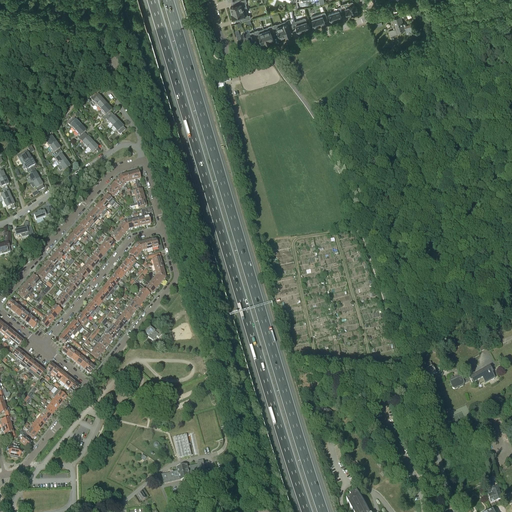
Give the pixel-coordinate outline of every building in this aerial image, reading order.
[(232,14),(246,10),(244,4),(247,3),(245,0),(243,0),(239,1),(240,5),(230,8),(232,14)] [(345,6),(341,7),(344,14),(347,13),(347,15),(351,14),(357,12),(357,10),(358,10),(356,6),(355,5),(349,7),(346,8),(345,6)] [(341,15),(344,14),(341,7),(338,8),(339,11),(329,14),(331,20),(341,17),(341,15)] [(436,8),(431,10),(434,19),(440,17),(436,8)] [(246,10),(232,14),(234,20),(241,18),(242,21),(251,19),(250,15),(247,16),(246,10)] [(322,16),(312,20),(314,26),(325,22),(324,20),(327,19),(325,12),(321,13),(322,16)] [(413,23),(405,26),(405,24),(403,24),(401,16),(397,17),(401,31),(405,30),(406,32),(407,34),(407,35),(410,34),(409,33),(415,31),(415,30),(416,30),(413,23)] [(394,27),(388,29),(390,35),(396,33),(401,31),(397,17),(392,19),(395,27),(394,27)] [(293,18),(291,19),(293,25),(296,24),(298,31),(309,28),(305,18),(295,22),(293,18)] [(287,21),(282,23),(286,36),(292,34),(290,29),(289,26),(293,25),(291,19),(286,20),(287,21)] [(286,36),(282,23),(276,25),(276,24),(273,25),(275,32),(278,31),(280,37),(286,36)] [(269,27),(263,29),(268,42),(270,41),(273,40),(271,33),(274,32),(272,26),(268,27),(269,27)] [(265,43),(268,42),(263,29),(258,31),(258,30),(254,31),(257,38),(260,37),(262,44),(265,43)] [(250,34),(245,35),(249,48),(250,48),(249,48),(255,46),(253,39),(256,38),(254,32),(250,33),(250,34)] [(244,50),(249,48),(245,35),(240,37),(240,36),(236,37),(238,44),(241,43),(244,50)] [(96,105),(101,110),(106,105),(102,100),(103,99),(98,94),(98,93),(91,100),(93,102),(90,105),(93,108),(96,105)] [(111,111),(106,105),(101,110),(106,116),(104,118),(106,120),(112,114),(110,112),(111,111)] [(106,120),(112,128),(117,124),(118,122),(113,117),(114,117),(112,114),(106,120)] [(75,132),(81,126),(76,121),(74,118),(68,124),(69,126),(68,127),(70,130),(72,128),(75,132)] [(123,128),(118,122),(117,124),(112,128),(117,133),(120,135),(125,130),(123,128)] [(86,132),(81,126),(75,132),(80,137),(78,138),(80,141),(82,139),(86,135),(84,133),(86,132)] [(43,139),(49,148),(56,143),(51,137),(50,135),(47,137),(43,139)] [(82,143),(87,148),(93,143),(88,138),(86,135),(82,139),(80,141),(82,143)] [(60,149),(56,143),(49,148),(53,153),(52,154),(54,157),(59,154),(60,153),(61,152),(59,150),(60,149)] [(98,148),(93,143),(87,148),(92,154),(96,150),(98,153),(99,151),(97,149),(98,148)] [(28,154),(27,151),(17,156),(22,166),(24,164),(30,161),(31,160),(28,154)] [(55,160),(59,166),(65,161),(61,155),(63,155),(61,152),(60,153),(59,154),(60,156),(55,160)] [(34,170),(33,168),(35,167),(31,160),(30,161),(24,164),(28,171),(28,170),(30,173),(34,170)] [(70,167),(65,161),(59,166),(63,172),(67,169),(69,171),(71,170),(70,167)] [(39,179),(35,173),(36,173),(34,170),(30,173),(31,175),(28,177),(30,179),(27,181),(29,184),(32,183),(39,179)] [(135,184),(136,187),(137,190),(141,189),(140,185),(138,185),(137,182),(137,180),(140,179),(138,171),(132,173),(135,182),(135,184)] [(132,183),(135,182),(132,173),(127,175),(129,183),(132,182),(132,183)] [(126,183),(129,183),(127,175),(121,176),(118,179),(125,185),(125,186),(126,185),(126,183)] [(8,185),(5,179),(0,181),(0,187),(1,189),(4,187),(5,190),(7,189),(8,189),(6,186),(8,185)] [(42,186),(39,179),(32,183),(35,190),(37,192),(41,190),(44,188),(42,186)] [(124,187),(125,186),(125,185),(118,179),(114,184),(120,189),(122,191),(124,188),(124,187)] [(114,184),(110,188),(117,195),(119,193),(118,192),(120,189),(114,184)] [(116,196),(117,195),(110,188),(106,193),(112,198),(115,195),(116,196)] [(4,202),(11,199),(8,192),(9,192),(8,189),(7,189),(5,190),(6,193),(1,195),(4,202)] [(135,198),(143,196),(141,190),(132,192),(133,195),(134,194),(135,198)] [(106,195),(102,200),(109,205),(111,203),(112,204),(114,202),(106,195)] [(14,205),(11,199),(4,202),(6,209),(11,206),(12,209),(15,208),(14,205)] [(106,208),(109,205),(102,200),(98,204),(106,210),(107,209),(106,208)] [(136,204),(136,203),(130,205),(131,207),(136,206),(137,210),(146,207),(145,201),(136,204)] [(98,204),(95,209),(101,214),(103,212),(105,213),(106,214),(108,212),(106,210),(98,204)] [(50,215),(49,212),(49,207),(46,208),(46,211),(44,212),(41,213),(40,212),(37,213),(37,214),(34,215),(36,221),(46,217),(45,215),(47,214),(47,215),(50,215)] [(99,217),(101,214),(95,209),(91,213),(98,220),(100,218),(99,217)] [(142,217),(142,218),(143,218),(145,226),(151,224),(149,216),(145,217),(145,216),(144,213),(146,213),(146,209),(141,210),(142,217)] [(98,220),(91,213),(87,218),(88,219),(94,224),(98,220)] [(139,227),(145,226),(143,218),(142,218),(139,219),(139,217),(137,218),(137,219),(139,227)] [(87,218),(83,222),(85,225),(90,229),(94,224),(88,219),(87,218)] [(128,230),(133,229),(132,224),(131,221),(128,222),(128,220),(123,222),(128,230)] [(15,231),(16,236),(21,235),(22,238),(28,237),(27,231),(28,230),(28,222),(25,222),(24,229),(15,231)] [(79,227),(85,232),(87,229),(89,230),(90,229),(85,225),(83,222),(79,227)] [(125,234),(128,230),(123,222),(120,225),(121,226),(118,229),(125,234)] [(79,227),(75,231),(82,238),(84,236),(83,235),(85,232),(79,227)] [(121,239),(125,234),(118,229),(116,232),(115,231),(114,233),(115,234),(121,239)] [(81,239),(82,238),(75,231),(71,236),(77,241),(80,238),(81,239)] [(0,253),(7,252),(9,251),(8,245),(10,245),(10,233),(4,233),(4,237),(5,237),(5,245),(0,246),(0,253)] [(111,238),(117,243),(121,239),(115,234),(114,233),(112,235),(113,235),(111,238)] [(80,244),(77,241),(71,236),(67,240),(74,246),(76,244),(78,246),(80,244)] [(110,249),(114,244),(108,239),(106,241),(105,240),(103,242),(110,249)] [(73,248),(74,246),(67,240),(63,245),(69,250),(72,247),(73,248)] [(147,251),(152,249),(150,241),(144,243),(147,251)] [(103,245),(100,248),(106,253),(110,249),(103,242),(101,244),(103,245)] [(142,252),(147,251),(144,243),(138,244),(142,252)] [(142,252),(138,244),(137,244),(132,250),(138,255),(139,256),(141,254),(140,254),(142,252)] [(67,252),(69,250),(63,245),(59,249),(66,255),(68,253),(67,252)] [(103,258),(106,253),(100,248),(98,250),(97,250),(95,251),(103,258)] [(65,257),(66,255),(59,249),(55,253),(62,259),(64,256),(65,257)] [(138,258),(139,256),(138,255),(132,250),(128,255),(135,260),(137,257),(138,258)] [(99,262),(103,258),(95,251),(94,253),(95,254),(93,257),(99,262)] [(55,253),(52,258),(59,264),(61,266),(62,264),(60,262),(61,262),(60,261),(62,259),(55,253)] [(90,259),(88,261),(95,267),(99,262),(93,257),(91,260),(90,259)] [(129,257),(125,262),(131,267),(135,262),(129,257)] [(55,268),(59,264),(52,258),(48,262),(54,268),(55,268)] [(91,271),(95,267),(88,261),(87,262),(88,263),(85,266),(91,271)] [(52,270),(54,268),(48,262),(44,266),(51,273),(53,271),(52,270)] [(128,272),(131,267),(125,262),(121,266),(128,272)] [(49,275),(51,273),(44,266),(40,271),(46,277),(48,274),(49,275)] [(88,276),(91,271),(85,266),(83,269),(82,268),(80,270),(88,276)] [(124,276),(128,272),(121,266),(118,271),(124,276)] [(156,275),(165,278),(163,269),(155,271),(156,275)] [(84,281),(88,276),(80,270),(79,272),(80,272),(78,275),(84,281)] [(42,281),(46,277),(40,271),(36,276),(42,281)] [(120,281),(124,276),(118,271),(114,276),(120,281)] [(80,285),(84,281),(78,275),(74,280),(80,285)] [(165,278),(156,275),(156,276),(153,280),(160,285),(165,278)] [(33,276),(29,280),(36,287),(40,282),(33,276)] [(116,285),(120,281),(114,276),(110,280),(116,285)] [(35,288),(36,287),(29,280),(25,285),(32,290),(34,287),(35,288)] [(74,280),(70,284),(76,290),(80,285),(74,280)] [(113,290),(116,285),(110,280),(106,285),(113,290)] [(156,290),(160,285),(153,280),(150,285),(156,290)] [(72,294),(76,290),(70,284),(69,283),(65,288),(72,294)] [(29,293),(32,290),(25,285),(21,289),(29,296),(30,294),(29,293)] [(113,290),(106,285),(103,289),(109,295),(111,296),(115,292),(113,290)] [(152,295),(156,290),(150,285),(145,290),(152,295)] [(69,299),(72,294),(65,288),(61,293),(69,299)] [(27,297),(29,296),(21,289),(17,294),(25,301),(28,298),(27,297)] [(111,296),(109,295),(103,289),(99,294),(105,299),(107,301),(111,296)] [(143,289),(140,294),(146,299),(150,295),(143,289)] [(65,303),(69,299),(61,293),(58,297),(65,303)] [(101,304),(105,299),(99,294),(95,298),(101,304)] [(142,304),(146,299),(140,294),(136,298),(142,304)] [(61,308),(65,303),(58,297),(54,302),(61,308)] [(98,308),(101,304),(95,298),(91,303),(98,308)] [(139,308),(142,304),(136,298),(134,301),(132,299),(130,302),(132,303),(139,308)] [(17,303),(15,302),(14,303),(11,300),(6,307),(10,310),(15,304),(17,303)] [(98,308),(91,303),(88,308),(94,313),(96,315),(97,315),(101,310),(98,308)] [(135,313),(139,308),(132,303),(128,308),(135,313)] [(20,308),(15,304),(10,310),(15,314),(20,308)] [(55,306),(51,311),(57,316),(61,311),(55,306)] [(20,308),(15,314),(19,318),(24,312),(22,310),(23,308),(21,307),(20,308)] [(96,315),(94,313),(88,308),(84,312),(90,317),(93,319),(96,315)] [(131,317),(135,313),(128,308),(125,312),(131,317)] [(54,320),(57,316),(51,311),(48,315),(54,320)] [(24,322),(29,316),(24,312),(19,318),(24,322)] [(88,320),(90,317),(84,312),(80,317),(86,322),(87,322),(89,324),(90,322),(88,320)] [(127,322),(131,317),(125,312),(121,317),(127,322)] [(50,325),(54,320),(48,315),(46,318),(43,316),(42,318),(44,320),(50,325)] [(33,319),(29,316),(24,322),(29,325),(33,319)] [(83,326),(86,322),(80,317),(76,321),(83,326)] [(123,327),(127,322),(121,317),(117,322),(123,327)] [(33,319),(29,325),(34,329),(38,323),(33,319)] [(46,330),(50,325),(44,320),(40,325),(46,330)] [(82,328),(74,321),(70,326),(78,332),(78,333),(82,328)] [(123,327),(117,322),(115,321),(114,323),(115,324),(113,326),(120,332),(123,327)] [(9,330),(5,326),(0,331),(0,332),(4,336),(9,330)] [(78,332),(70,326),(66,331),(75,337),(74,337),(78,332)] [(116,336),(120,332),(113,326),(111,329),(109,328),(108,330),(116,336)] [(155,332),(149,327),(147,330),(144,333),(148,337),(148,338),(152,341),(156,337),(158,339),(162,334),(157,330),(155,332)] [(8,341),(9,340),(14,334),(9,330),(4,336),(7,338),(6,340),(8,341)] [(112,341),(116,336),(108,330),(106,331),(108,333),(106,336),(112,341)] [(75,337),(66,331),(63,335),(70,341),(71,342),(75,337)] [(9,340),(8,341),(7,342),(9,344),(11,342),(13,344),(19,338),(14,334),(9,340)] [(64,345),(67,342),(68,343),(70,341),(63,335),(59,340),(64,345)] [(108,346),(112,341),(106,336),(104,338),(102,337),(100,339),(102,340),(108,346)] [(439,337),(432,352),(440,356),(441,353),(439,352),(442,346),(439,345),(442,339),(439,337)] [(23,341),(19,338),(13,344),(18,348),(23,341)] [(105,350),(108,346),(102,340),(100,339),(99,340),(101,342),(98,345),(105,350)] [(101,355),(105,350),(98,345),(97,343),(93,348),(95,349),(94,350),(101,355)] [(477,346),(481,352),(486,349),(483,343),(477,346)] [(66,356),(71,350),(66,346),(61,352),(66,356)] [(91,354),(97,359),(101,355),(94,350),(95,349),(93,348),(91,350),(93,352),(91,354)] [(9,353),(7,356),(14,362),(15,361),(22,353),(17,349),(12,355),(9,353)] [(66,356),(71,359),(76,353),(71,350),(66,356)] [(26,357),(22,353),(15,361),(20,365),(21,363),(26,357)] [(76,354),(76,353),(71,359),(75,363),(80,357),(76,353),(76,354)] [(31,361),(26,357),(21,363),(26,367),(31,361)] [(75,363),(80,367),(85,360),(80,357),(75,363)] [(90,364),(85,360),(80,367),(84,371),(90,364)] [(29,372),(30,370),(36,364),(31,361),(26,367),(29,369),(27,371),(29,372)] [(428,363),(428,365),(422,367),(426,376),(427,378),(437,373),(435,368),(434,369),(431,364),(430,362),(428,363)] [(40,368),(36,364),(30,370),(35,374),(40,368)] [(49,376),(51,374),(56,368),(51,364),(46,370),(49,373),(47,375),(49,376)] [(90,364),(84,371),(89,374),(94,368),(90,364)] [(469,379),(469,378),(463,381),(462,378),(460,374),(449,381),(452,389),(454,390),(463,386),(464,384),(471,381),(472,384),(482,378),(485,383),(495,378),(492,373),(493,372),(490,367),(469,379)] [(40,368),(35,374),(40,378),(45,372),(40,368)] [(61,372),(56,368),(51,374),(54,377),(53,378),(54,379),(56,378),(61,372)] [(65,376),(61,372),(56,378),(60,382),(65,376)] [(60,382),(65,386),(70,379),(65,376),(60,382)] [(74,383),(70,379),(65,386),(69,389),(74,383)] [(67,392),(65,394),(67,396),(68,394),(69,394),(71,391),(74,393),(79,387),(74,383),(69,389),(67,392)] [(53,395),(54,395),(56,397),(63,402),(66,398),(57,390),(53,395)] [(0,406),(4,405),(3,402),(6,401),(5,398),(11,396),(9,392),(6,393),(0,395),(0,406)] [(63,402),(56,397),(54,395),(52,397),(54,399),(52,402),(59,407),(63,402)] [(55,412),(59,407),(52,402),(49,406),(50,408),(55,412)] [(5,409),(4,405),(0,406),(0,414),(4,413),(5,416),(10,415),(8,409),(5,409)] [(45,411),(51,416),(55,412),(50,408),(49,406),(46,405),(45,407),(47,408),(45,411)] [(48,421),(51,416),(45,411),(41,416),(48,421)] [(197,417),(205,444),(216,441),(223,439),(220,429),(222,429),(225,428),(219,411),(197,417)] [(1,421),(3,428),(11,426),(9,422),(12,421),(10,415),(5,416),(6,420),(1,421)] [(41,416),(37,420),(44,425),(48,421),(41,416)] [(44,425),(37,420),(34,425),(40,430),(44,425)] [(36,435),(40,430),(34,425),(30,429),(36,435)] [(12,430),(11,426),(3,428),(5,435),(10,433),(11,437),(16,436),(15,432),(14,432),(13,429),(12,430)] [(33,439),(36,435),(30,429),(26,434),(33,439)] [(179,458),(182,458),(189,456),(191,456),(187,435),(174,438),(179,458)] [(27,448),(31,443),(22,436),(21,439),(22,440),(20,443),(22,445),(24,447),(25,447),(27,448)] [(14,458),(16,446),(14,445),(13,448),(7,449),(9,456),(10,456),(10,457),(14,458)] [(19,446),(16,446),(14,458),(17,459),(18,458),(19,458),(23,453),(18,449),(19,446)] [(180,481),(190,479),(189,477),(200,474),(200,475),(206,474),(203,461),(197,462),(198,465),(187,468),(187,466),(177,468),(178,472),(173,473),(173,472),(170,472),(171,474),(162,476),(164,484),(180,481)] [(490,504),(495,502),(503,499),(498,486),(494,487),(492,478),(488,479),(489,490),(487,494),(488,495),(487,495),(490,504)] [(372,511),(371,510),(369,511),(359,492),(358,493),(356,490),(350,494),(349,494),(350,495),(348,496),(349,498),(346,499),(352,511),(372,511)]
